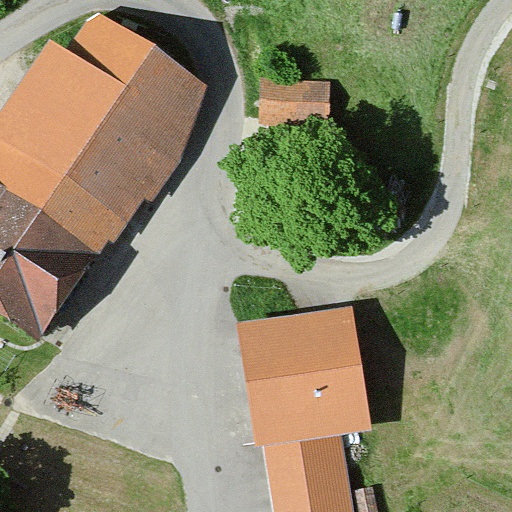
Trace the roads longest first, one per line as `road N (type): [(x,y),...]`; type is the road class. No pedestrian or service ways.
road 1 (track): [(214,269),(356,294),(419,277),(453,223),(471,65),(511,0)]
road 2 (track): [(92,0),(137,10),(197,57),(213,113),(214,269)]
road 3 (track): [(214,269),(205,511)]
